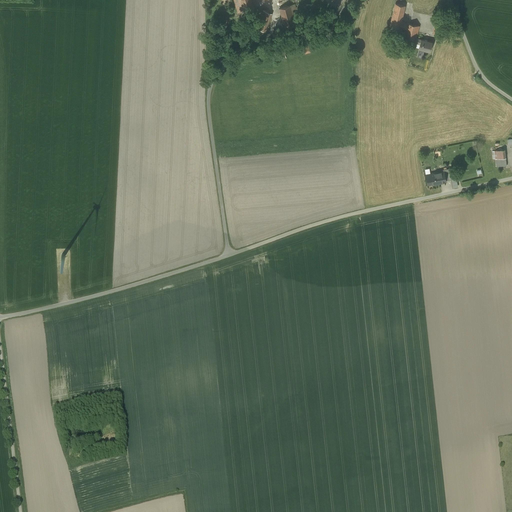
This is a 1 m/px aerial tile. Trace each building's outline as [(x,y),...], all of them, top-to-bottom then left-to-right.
[(244,11),(240,0),(234,0),(238,13),(244,11)] [(251,0),(240,0),(244,11),(254,8),(251,0)] [(405,6),(395,3),(390,26),(400,28),(401,22),(405,6)] [(294,4),(279,8),(285,28),(300,23),(299,23),(296,24),(292,10),(296,9),(294,4)] [(263,11),(257,29),(262,30),(269,12),(263,11)] [(443,20),(436,18),(433,34),(439,35),(443,20)] [(419,26),(407,23),(405,29),(403,39),(415,43),(415,42),(416,38),(419,26)] [(432,42),(421,39),(420,44),(417,56),(422,57),(424,49),(430,51),(432,42)] [(316,44),(302,47),(303,53),(318,50),(316,44)] [(504,149),(495,150),(496,159),(497,167),(507,165),(506,157),(505,158),(504,149)] [(449,168),(442,169),(443,173),(444,178),(444,180),(451,179),(449,168)] [(438,172),(426,174),(428,184),(440,182),(439,179),(438,174),(438,172)]
